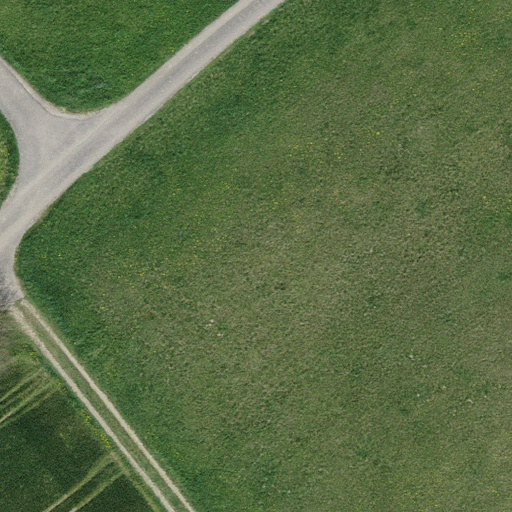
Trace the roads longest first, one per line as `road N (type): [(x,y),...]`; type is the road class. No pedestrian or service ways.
road 1 (unclassified): [(0,229),(76,153),(262,0)]
road 2 (track): [(0,280),(182,511)]
